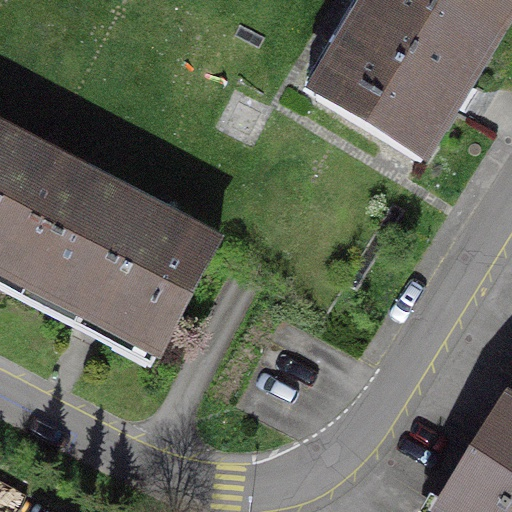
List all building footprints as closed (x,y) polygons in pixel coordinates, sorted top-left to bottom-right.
[(418,174),(503,36),(444,0),(368,0),(304,104),(418,174)] [(511,0),(444,0),(503,36),(511,21),(511,0)] [(0,305),(14,312),(78,190),(0,149),(0,305)] [(78,190),(14,312),(152,384),(215,261),(78,190)] [(453,511),(511,511),(511,426),(505,423),(453,511)]
